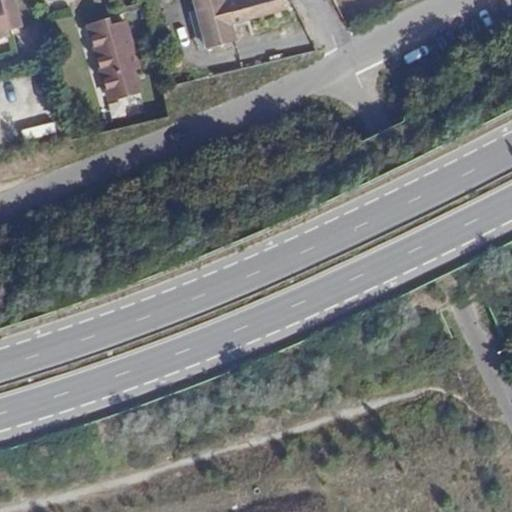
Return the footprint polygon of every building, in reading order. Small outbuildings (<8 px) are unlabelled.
[(4,0),(0,0),(0,39),(14,35),(4,0)] [(195,0),(206,42),(234,35),(232,23),(286,9),(283,0),(234,0),(226,2),(225,0),(195,0)] [(90,24),(90,27),(103,25),(113,77),(104,80),(109,99),(139,91),(133,69),(139,68),(126,21),(110,25),(108,19),(90,24)] [(103,25),(90,27),(104,80),(113,77),(103,25)] [(235,41),(234,35),(206,42),(207,48),(235,41)] [(33,138),(64,131),(61,121),(31,128),(33,138)]
